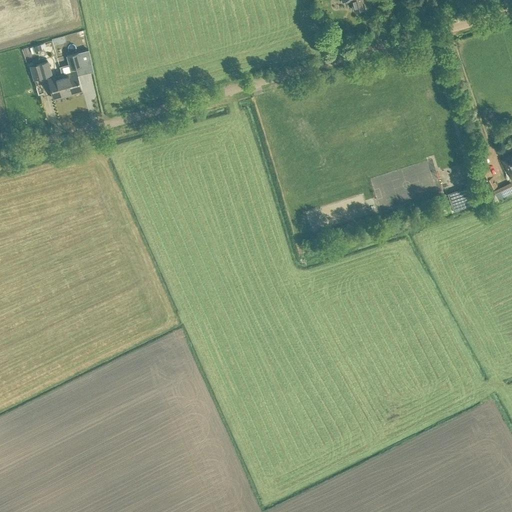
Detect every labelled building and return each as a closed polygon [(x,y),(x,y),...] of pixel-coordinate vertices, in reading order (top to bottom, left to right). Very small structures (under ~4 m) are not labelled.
[(338,5),(337,0),(323,0),(325,6),(335,4),(338,16),(344,14),(342,4),(338,5)] [(341,0),(342,2),(349,0),(353,10),(366,6),(364,0),(341,0)] [(376,17),(381,34),(391,31),(386,14),(376,17)] [(71,71),(75,70),(74,67),(82,65),(81,61),(87,60),(84,50),(78,52),(78,51),(65,54),(69,68),(70,68),(71,71)] [(48,78),(52,76),(51,73),(52,73),(48,59),(42,61),(42,58),(36,60),(36,63),(29,65),(33,78),(47,74),(48,78)] [(76,70),(75,70),(71,71),(61,74),(66,94),(81,90),(76,70)] [(61,74),(52,76),(48,78),(53,97),(66,94),(61,74)] [(28,94),(28,113),(37,112),(36,93),(28,94)] [(511,152),(500,159),(511,178),(511,177),(511,152)] [(482,164),(477,167),(489,189),(494,186),(482,164)] [(493,189),(497,199),(511,192),(511,182),(511,181),(493,189)] [(466,187),(447,193),(451,204),(470,198),(466,187)]
